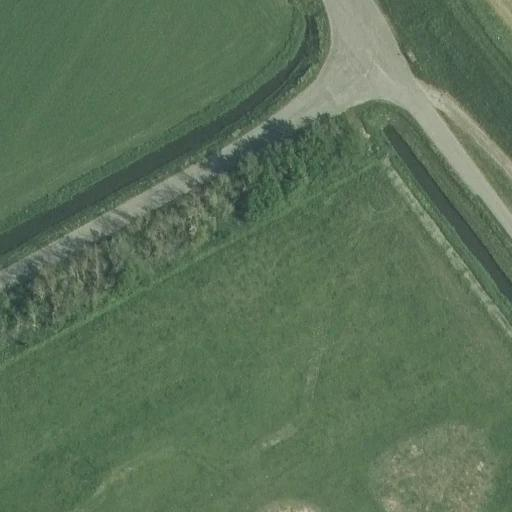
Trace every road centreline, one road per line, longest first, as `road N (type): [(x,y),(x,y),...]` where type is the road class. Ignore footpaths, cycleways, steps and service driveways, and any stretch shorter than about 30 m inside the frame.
road 1 (unclassified): [(0,284),(380,74)]
road 2 (unclassified): [(511,233),(408,94),(380,74)]
